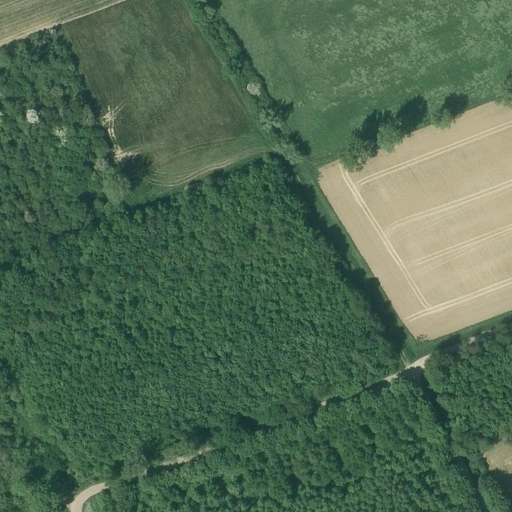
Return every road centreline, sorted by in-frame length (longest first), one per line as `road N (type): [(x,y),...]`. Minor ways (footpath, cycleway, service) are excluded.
road 1 (track): [(138,208),(279,154),(408,373)]
road 2 (track): [(411,372),(94,487),(76,501),(76,511)]
road 3 (track): [(485,511),(411,372),(511,325)]
road 4 (track): [(279,154),(185,0)]
